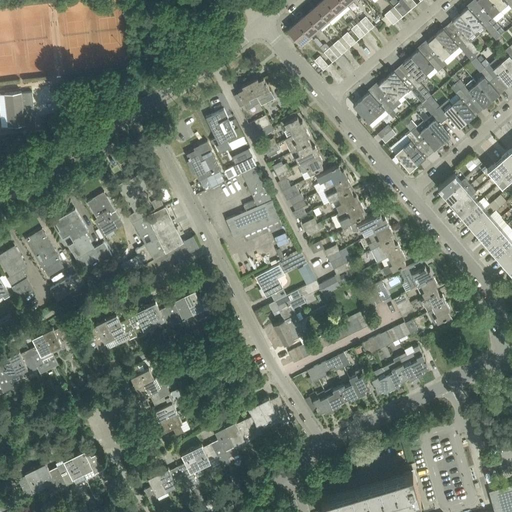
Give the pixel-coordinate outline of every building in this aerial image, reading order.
[(328,0),(321,0),(316,5),(328,19),(337,11),(328,0)] [(344,0),(328,0),(337,11),(347,3),(344,0)] [(478,0),(487,10),(483,13),(500,34),(496,28),(500,24),(492,15),(500,9),(492,0),(478,0)] [(511,0),(492,0),(500,9),(504,13),(511,6),(511,7),(511,0)] [(408,11),(399,1),(394,6),(403,15),(408,11)] [(319,27),(328,19),(316,5),(307,13),(319,27)] [(500,34),(483,13),(478,17),(468,5),(460,12),(475,30),(483,23),(487,28),(496,38),(500,34)] [(385,14),(386,14),(382,18),(389,26),(392,22),(393,23),(399,19),(390,9),(385,14)] [(473,52),(478,49),(472,41),(468,36),(475,30),(460,12),(452,20),(462,31),(458,35),(473,52)] [(307,13),(298,21),(310,35),(319,27),(307,13)] [(374,25),(366,15),(360,20),(369,30),(374,25)] [(310,35),(298,21),(289,28),(301,42),(310,35)] [(357,23),(351,28),(360,37),(365,33),(357,23)] [(471,60),(476,56),(473,52),(458,35),(454,38),(444,27),(436,33),(451,51),(456,47),(458,49),(461,47),(463,49),(471,60)] [(348,31),(342,35),(351,45),(356,41),(348,31)] [(437,52),(433,56),(443,66),(447,62),(443,58),(451,51),(436,33),(427,41),(437,52)] [(338,56),(330,46),(327,43),(325,43),(323,44),(322,43),(321,43),(317,38),(315,40),(333,61),(338,56)] [(347,48),(339,39),(333,43),(342,53),(347,48)] [(509,54),(502,60),(511,71),(511,46),(510,45),(506,49),(509,54)] [(434,66),(438,70),(443,66),(433,56),(429,59),(419,48),(411,55),(426,72),(434,66)] [(320,54),(315,59),(323,69),(329,64),(320,54)] [(413,73),(409,77),(418,87),(422,83),(419,79),(426,72),(411,55),(403,62),(413,73)] [(489,63),(485,66),(494,77),(498,73),(508,85),(511,81),(511,71),(502,60),(501,61),(494,67),(489,63)] [(490,81),(494,77),(485,66),(481,70),(485,75),(477,81),(492,99),(500,92),(490,81)] [(411,88),(414,91),(422,101),(427,98),(418,87),(409,77),(404,81),(394,69),(387,76),(402,93),(406,90),(408,91),(411,88)] [(452,77),(461,87),(470,98),(474,94),(484,106),(492,99),(477,81),(473,77),(465,84),(456,73),(452,77)] [(388,95),(384,98),(393,109),(396,106),(402,102),(398,97),(402,93),(387,76),(378,83),(388,95)] [(250,81),(259,99),(267,95),(265,92),(270,90),(264,77),(259,79),(257,77),(250,81)] [(240,106),(244,104),(252,100),(253,102),(259,99),(250,81),(242,85),(243,87),(238,89),(239,91),(234,94),(240,106)] [(465,102),(470,98),(461,87),(456,91),(460,96),(453,102),(468,120),(475,113),(465,102)] [(5,92),(9,125),(25,123),(26,130),(37,129),(32,90),(22,91),(22,90),(5,92)] [(370,90),(362,97),(377,114),(385,108),(389,113),(393,109),(384,98),(380,102),(370,90)] [(432,95),(427,98),(432,104),(436,100),(432,95)] [(354,104),(369,122),(377,114),(362,97),(354,104)] [(432,113),(425,120),(443,141),(451,134),(441,123),(445,119),(436,109),(432,104),(427,98),(422,101),(432,113)] [(440,105),(436,109),(445,119),(449,116),(459,127),(468,120),(453,102),(445,109),(441,105),(440,105)] [(206,116),(219,143),(237,134),(224,107),(206,116)] [(255,119),(259,129),(271,123),(266,113),(255,119)] [(284,130),(287,137),(293,134),(306,127),(303,120),(300,121),(298,116),(294,118),(294,117),(284,122),(287,129),(284,130)] [(406,124),(411,120),(408,116),(402,120),(406,124)] [(434,148),(443,141),(425,120),(424,120),(423,119),(416,125),(411,130),(420,140),(424,137),(434,148)] [(262,135),(274,129),(271,123),(259,129),(262,135)] [(378,132),(381,136),(392,127),(389,123),(378,132)] [(306,127),(293,134),(287,137),(285,138),(291,151),(310,141),(308,136),(310,135),(306,127)] [(386,142),(397,132),(392,127),(381,136),(386,142)] [(411,138),(404,145),(419,162),(426,156),(416,144),(420,140),(411,130),(407,133),(411,138)] [(265,149),(276,143),(273,137),(262,143),(265,149)] [(201,147),(195,149),(188,153),(189,156),(188,156),(190,159),(190,158),(200,178),(221,168),(218,161),(208,140),(200,144),(201,147)] [(295,156),(299,163),(319,152),(315,145),(313,146),(310,141),(291,151),(293,156),(295,156)] [(268,154),(279,149),(276,143),(265,149),(268,154)] [(410,170),(419,162),(404,145),(395,152),(410,170)] [(236,154),(240,161),(252,155),(248,148),(236,154)] [(511,154),(508,150),(501,156),(511,168),(511,154)] [(319,152),(299,163),(302,170),(307,168),(310,173),(320,169),(319,168),(323,166),(321,161),(323,160),(319,152)] [(240,161),(238,162),(242,171),(256,164),(252,155),(240,161)] [(511,168),(501,156),(494,162),(509,179),(511,176),(511,168)] [(274,168),(278,174),(289,168),(286,162),(274,168)] [(509,179),(494,162),(487,168),(488,168),(502,185),(509,179)] [(242,171),(255,199),(244,204),(246,209),(226,218),(234,236),(280,216),(272,198),(256,164),(242,171)] [(326,170),(326,171),(317,175),(320,181),(323,179),(326,186),(348,175),(344,168),(342,169),(339,164),(335,166),(326,170)] [(278,174),(280,179),(286,176),(292,174),(289,168),(278,174)] [(132,221),(148,213),(143,205),(136,193),(150,184),(147,178),(148,178),(147,177),(146,177),(142,170),(128,179),(127,177),(118,182),(135,210),(128,214),(132,221)] [(444,194),(461,179),(455,172),(438,187),(444,194)] [(348,175),(326,186),(329,192),(327,193),(330,200),(352,189),(349,184),(352,183),(348,175)] [(465,177),(462,179),(461,179),(444,194),(450,201),(467,186),(471,183),(465,177)] [(290,198),(292,203),(304,198),(301,191),(300,192),(295,183),(291,185),(291,186),(282,190),(286,199),(290,198)] [(467,186),(450,201),(456,208),(473,193),(467,186)] [(330,200),(339,196),(341,201),(336,204),(339,211),(337,212),(360,200),(357,193),(354,194),(352,189),(330,200)] [(456,208),(462,214),(479,199),(473,193),(456,208)] [(501,193),(489,203),(488,204),(494,211),(496,209),(507,200),(501,193)] [(88,201),(90,205),(97,218),(102,215),(107,224),(120,216),(112,204),(107,195),(102,198),(99,194),(88,201)] [(158,195),(149,200),(153,208),(162,203),(158,195)] [(292,203),(295,210),(303,206),(307,204),(304,198),(292,203)] [(485,206),(479,199),(462,214),(468,221),(485,206)] [(360,200),(337,212),(343,225),(351,221),(352,221),(361,217),(361,216),(365,214),(362,209),(364,208),(360,200)] [(154,258),(157,256),(162,253),(167,250),(172,247),(178,244),(183,240),(173,219),(165,204),(156,209),(148,213),(132,221),(141,236),(145,243),(153,255),(154,258)] [(474,228),(491,213),(485,206),(468,221),(474,228)] [(59,230),(63,237),(69,234),(74,241),(69,244),(76,257),(78,256),(83,265),(98,257),(100,261),(112,254),(104,241),(94,247),(86,232),(89,230),(81,216),(76,208),(55,220),(60,229),(59,230)] [(369,234),(389,224),(385,216),(383,217),(380,212),(377,214),(376,214),(367,219),(358,223),(361,230),(370,226),(373,232),(369,234)] [(479,235),(497,220),(491,213),(474,228),(479,235)] [(305,228),(317,223),(314,217),(302,223),(305,228)] [(479,235),(485,242),(503,227),(497,220),(479,235)] [(308,235),(320,229),(317,223),(305,228),(308,235)] [(358,231),(354,223),(350,225),(353,231),(358,231)] [(368,243),(371,249),(393,237),(391,232),(393,231),(389,224),(369,234),(372,241),(368,243)] [(509,234),(503,227),(485,242),(491,249),(509,234)] [(26,238),(31,246),(45,268),(61,258),(50,240),(45,231),(38,236),(36,232),(26,238)] [(289,241),(286,231),(274,236),(278,245),(289,241)] [(491,249),(497,256),(511,243),(511,237),(509,234),(491,249)] [(377,261),(382,259),(388,256),(389,256),(402,249),(398,241),(396,242),(393,237),(371,249),(377,261)] [(320,239),(310,245),(314,252),(324,247),(320,239)] [(190,251),(183,240),(178,244),(184,254),(190,251)] [(143,261),(153,255),(145,243),(136,248),(143,261)] [(325,249),(328,255),(339,249),(336,243),(325,249)] [(511,255),(511,243),(497,256),(503,263),(511,255)] [(178,257),(184,254),(178,244),(172,247),(178,257)] [(8,252),(0,256),(11,275),(8,277),(20,297),(35,288),(27,275),(26,276),(22,268),(27,265),(15,245),(7,249),(8,252)] [(174,260),(178,257),(172,247),(167,250),(174,260)] [(278,261),(279,263),(272,266),(264,270),(256,275),(262,287),(259,288),(263,295),(265,293),(266,295),(271,293),(272,293),(275,291),(280,288),(283,287),(278,276),(284,273),(284,272),(307,260),(302,249),(278,261)] [(346,262),(339,249),(328,255),(334,268),(346,262)] [(402,249),(389,256),(392,263),(382,268),(385,274),(393,270),(402,265),(406,263),(403,258),(406,256),(402,249)] [(169,263),(174,260),(167,250),(162,253),(169,263)] [(163,266),(169,263),(162,253),(157,256),(163,266)] [(511,255),(503,263),(509,270),(511,267),(511,255)] [(158,269),(163,266),(157,256),(154,258),(152,259),(158,269)] [(153,272),(158,269),(152,259),(147,262),(153,272)] [(148,276),(153,272),(147,262),(142,265),(148,276)] [(303,264),(304,265),(303,265),(312,280),(317,278),(308,262),(303,264)] [(337,273),(337,274),(339,273),(349,268),(346,262),(334,268),(337,273)] [(415,276),(417,275),(420,282),(434,276),(430,268),(428,269),(425,264),(421,266),(418,267),(412,271),(415,276)] [(85,282),(78,271),(51,288),(58,299),(85,282)] [(340,275),(339,273),(337,274),(337,273),(335,274),(335,275),(340,285),(342,284),(344,283),(340,275)] [(0,297),(10,291),(0,275),(0,297)] [(340,285),(335,275),(323,281),(326,286),(329,291),(340,285)] [(420,282),(417,284),(420,292),(422,291),(425,296),(438,290),(436,285),(438,283),(434,276),(420,282)] [(312,291),(320,287),(321,286),(317,278),(269,302),(274,311),(279,308),(284,318),(285,319),(297,313),(293,306),(299,303),(296,297),(307,291),(308,293),(312,291)] [(378,291),(387,287),(382,279),(374,283),(377,288),(378,291)] [(184,293),(193,312),(197,319),(208,314),(219,308),(219,306),(217,303),(215,302),(212,303),(207,292),(199,296),(195,288),(184,293)] [(378,291),(377,288),(371,291),(377,303),(383,300),(378,291)] [(438,290),(425,296),(422,298),(428,310),(447,301),(443,293),(440,294),(438,290)] [(397,304),(408,298),(405,292),(394,297),(397,304)] [(167,305),(176,322),(184,318),(183,317),(193,312),(184,293),(174,298),(175,301),(167,305)] [(397,304),(399,309),(411,303),(408,298),(397,304)] [(154,323),(165,318),(168,326),(176,322),(167,305),(160,309),(156,300),(145,305),(154,323)] [(447,301),(428,310),(435,323),(438,321),(438,322),(447,317),(451,315),(448,310),(451,308),(447,301)] [(402,315),(414,309),(411,303),(399,309),(402,315)] [(129,317),(137,333),(138,336),(146,332),(146,331),(148,330),(148,329),(149,327),(148,326),(154,323),(145,305),(135,310),(136,313),(129,317)] [(106,318),(115,335),(119,343),(137,333),(129,317),(121,321),(117,312),(106,318)] [(285,343),(294,338),(295,338),(293,333),(298,330),(294,323),(300,320),(297,313),(285,319),(284,318),(275,322),(285,343)] [(363,327),(368,324),(363,313),(357,316),(363,327)] [(357,316),(351,319),(357,330),(363,327),(357,316)] [(107,344),(105,340),(115,335),(106,318),(96,323),(97,325),(89,329),(93,336),(99,349),(107,344)] [(406,322),(411,332),(418,328),(413,318),(406,322)] [(343,323),(348,334),(357,330),(351,319),(343,323)] [(399,323),(405,335),(408,333),(411,332),(406,322),(405,320),(399,323)] [(343,323),(337,326),(343,337),(348,334),(343,323)] [(394,326),(400,337),(405,335),(399,323),(394,326)] [(66,332),(63,325),(55,329),(53,326),(43,331),(52,349),(62,344),(58,336),(66,332)] [(337,339),(343,337),(337,326),(332,329),(337,339)] [(381,332),(387,344),(400,337),(394,326),(381,332)] [(332,329),(326,332),(332,342),(337,339),(332,329)] [(29,348),(37,365),(55,356),(52,349),(43,331),(33,336),(37,344),(29,348)] [(327,345),(332,342),(326,332),(321,334),(327,345)] [(321,334),(316,337),(321,347),(327,345),(321,334)] [(374,350),(380,347),(374,335),(369,338),(374,350)] [(310,339),(316,350),(321,347),(316,337),(310,339)] [(369,338),(362,341),(368,353),(374,350),(369,338)] [(310,339),(305,342),(310,353),(316,350),(310,339)] [(299,345),(305,356),(310,353),(305,342),(299,345)] [(423,352),(422,352),(418,344),(413,347),(415,350),(408,354),(418,374),(425,370),(424,368),(429,365),(427,362),(427,361),(423,352)] [(299,345),(295,347),(300,358),(305,356),(299,345)] [(289,350),(294,361),(300,358),(295,347),(289,350)] [(18,372),(24,369),(25,373),(38,367),(37,365),(29,348),(21,352),(20,349),(10,354),(18,372)] [(146,355),(143,349),(134,353),(137,359),(146,355)] [(339,353),(345,365),(350,363),(344,351),(339,353)] [(339,353),(330,357),(335,366),(336,369),(345,365),(339,353)] [(0,368),(0,379),(5,390),(14,386),(12,381),(21,377),(18,372),(10,354),(0,358),(0,361),(3,367),(0,368)] [(418,374),(408,354),(400,357),(399,354),(393,357),(394,360),(395,360),(404,378),(409,376),(410,378),(418,374)] [(127,355),(120,358),(122,364),(129,361),(127,355)] [(404,378),(395,360),(394,360),(382,366),(393,386),(400,383),(399,380),(404,378)] [(326,374),(325,371),(321,362),(314,366),(319,377),(326,374)] [(141,370),(137,363),(130,366),(134,374),(131,375),(136,385),(154,377),(149,366),(141,370)] [(307,369),(313,380),(319,377),(314,366),(307,369)] [(393,386),(382,366),(369,373),(372,378),(376,387),(378,391),(384,388),(385,390),(393,386)] [(350,376),(352,381),(359,394),(366,391),(365,388),(370,386),(368,382),(369,382),(367,379),(364,373),(362,369),(356,372),(350,376)] [(154,377),(136,385),(141,396),(150,392),(153,400),(170,391),(161,373),(154,377)] [(79,385),(85,380),(80,374),(74,379),(79,385)] [(359,394),(352,381),(346,385),(344,383),(339,386),(345,398),(350,396),(351,398),(359,394)] [(334,407),(341,403),(340,401),(345,398),(339,386),(334,388),(335,390),(328,394),(334,407)] [(326,411),(334,407),(328,394),(325,388),(318,392),(319,395),(313,398),(320,411),(325,408),(326,411)] [(63,396),(60,390),(53,394),(56,400),(63,396)] [(159,419),(178,410),(174,402),(175,402),(170,391),(153,400),(157,408),(155,409),(159,419)] [(43,407),(38,395),(31,398),(36,409),(43,407)] [(259,401),(268,419),(278,414),(280,418),(288,414),(279,395),(271,398),(269,396),(259,401)] [(253,414),(245,418),(254,437),(262,433),(258,424),(268,419),(259,401),(249,406),(253,414)] [(35,409),(32,404),(26,407),(30,413),(35,409)] [(205,410),(209,418),(215,414),(212,407),(205,410)] [(178,410),(159,419),(165,430),(173,426),(177,434),(184,430),(180,422),(183,421),(178,410)] [(236,419),(226,424),(237,446),(246,442),(245,441),(254,437),(245,418),(237,422),(236,419)] [(238,451),(236,447),(237,446),(226,424),(215,429),(219,438),(211,441),(215,449),(221,461),(221,460),(222,463),(230,459),(228,456),(238,451)] [(201,466),(210,461),(212,465),(221,461),(215,449),(211,441),(204,445),(202,443),(192,448),(201,466)] [(186,461),(178,465),(181,472),(184,477),(188,486),(197,482),(191,471),(201,466),(192,448),(182,453),(186,461)] [(74,454),(83,471),(85,477),(96,472),(95,472),(98,470),(100,473),(104,470),(103,468),(104,467),(104,468),(110,465),(107,459),(101,462),(97,453),(89,457),(85,449),(74,454)] [(74,480),(73,476),(83,471),(74,454),(64,459),(65,461),(58,465),(61,472),(67,483),(74,480)] [(46,461),(36,466),(44,484),(55,479),(54,476),(61,472),(58,465),(50,469),(46,461)] [(169,466),(158,471),(167,489),(178,484),(176,481),(184,477),(181,472),(178,465),(170,468),(169,466)] [(36,493),(34,489),(44,484),(36,466),(25,471),(26,474),(18,478),(28,497),(36,493)] [(326,511),(374,511),(421,498),(413,470),(404,472),(406,476),(338,496),(331,498),(330,494),(322,496),(326,511)] [(159,499),(169,494),(167,489),(158,471),(148,476),(152,484),(144,488),(148,496),(150,494),(156,492),(157,494),(159,499)] [(511,511),(511,482),(489,490),(495,508),(495,511),(511,511)] [(121,493),(118,487),(112,490),(115,496),(121,493)] [(58,506),(60,511),(80,511),(77,504),(74,498),(58,506)] [(77,504),(80,511),(82,511),(89,509),(85,501),(77,504)] [(0,511),(23,511),(20,506),(12,510),(8,502),(0,505),(0,511)]
